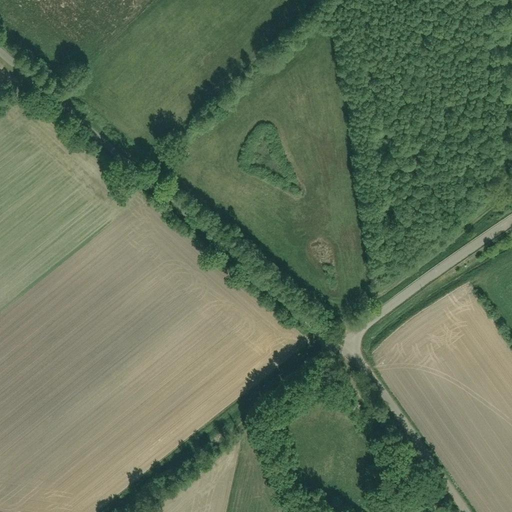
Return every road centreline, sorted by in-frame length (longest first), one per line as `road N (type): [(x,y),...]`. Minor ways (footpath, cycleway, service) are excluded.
road 1 (residential): [(0,51),(344,349)]
road 2 (residential): [(344,349),(383,309),(511,217)]
road 3 (residential): [(465,511),(344,349)]
